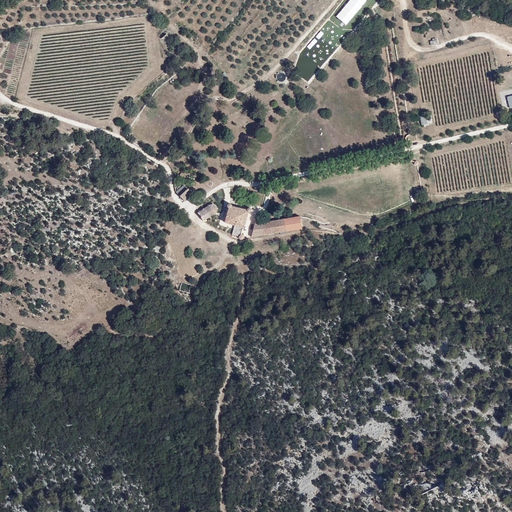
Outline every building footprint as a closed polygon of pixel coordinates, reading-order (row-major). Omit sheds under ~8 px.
[(196,188),(187,180),(179,187),(188,196),(196,188)] [(200,209),(206,216),(216,208),(217,207),(218,205),(217,202),(215,200),(213,200),(211,201),(200,209)] [(241,235),(245,235),(245,233),(243,231),(248,210),(250,210),(252,208),(251,207),(250,206),(247,207),(232,203),(231,201),(230,200),(228,201),(227,202),(228,203),(229,204),(225,219),(236,222),(234,230),(240,232),(241,235)] [(223,213),(214,210),(211,220),(221,223),(223,213)] [(302,226),(301,214),(286,216),(288,228),(302,226)] [(288,228),(286,216),(262,219),(257,217),(252,233),(266,232),(288,228)]
